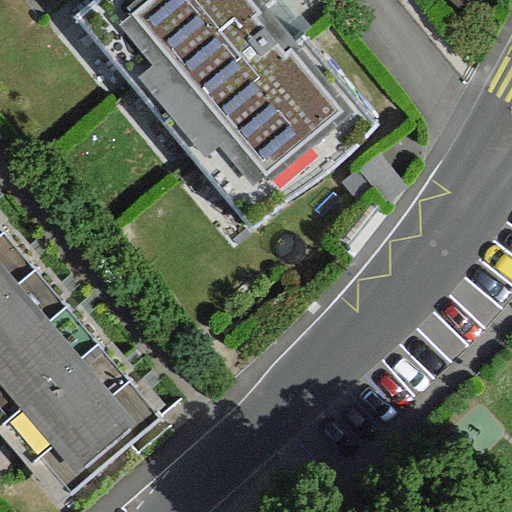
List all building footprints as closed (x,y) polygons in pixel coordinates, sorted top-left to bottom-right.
[(97,0),(76,18),(99,46),(250,228),(376,125),(271,0),(97,0)] [(0,237),(8,230),(0,220),(0,237)] [(0,300),(39,267),(8,230),(0,237),(0,300)] [(0,363),(71,304),(39,267),(0,300),(0,363)] [(102,342),(71,304),(0,363),(0,405),(11,419),(102,342)] [(134,379),(102,342),(11,419),(42,456),(134,379)] [(166,417),(134,379),(42,456),(75,494),(132,445),(166,417)]
